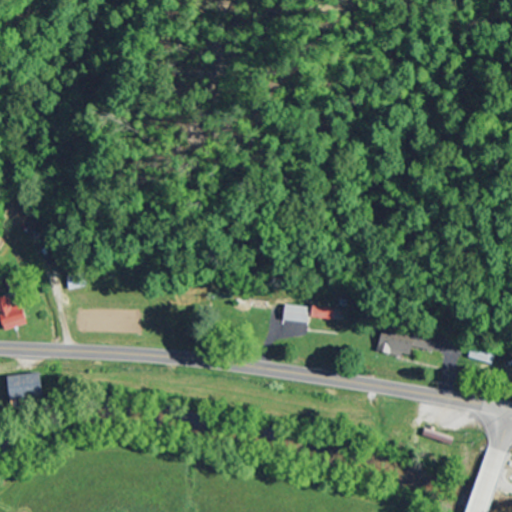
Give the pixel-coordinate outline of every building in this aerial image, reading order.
[(11,331),(35,324),(30,307),(19,310),(15,297),(1,301),(11,331)] [(288,324),(313,324),(313,308),(289,307),(288,324)] [(317,320),(340,322),(341,310),(318,308),(317,320)] [(439,344),(404,337),(383,333),(380,353),(414,360),(416,349),(438,353),(439,344)] [(50,401),(49,376),(16,377),(17,402),(50,401)]
